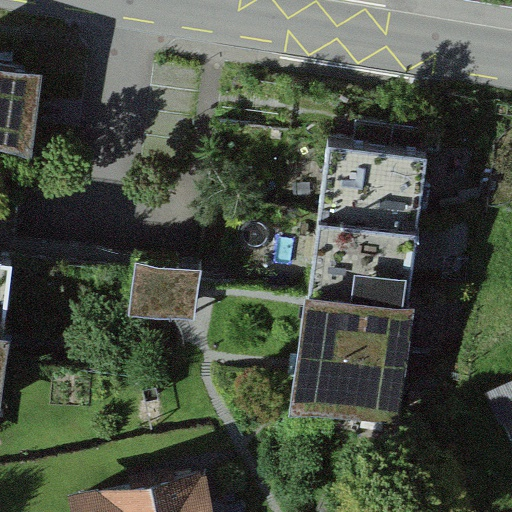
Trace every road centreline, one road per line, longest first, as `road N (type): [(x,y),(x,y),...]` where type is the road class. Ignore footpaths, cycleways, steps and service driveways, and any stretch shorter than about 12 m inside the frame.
road 1 (residential): [(147,0),(511,61)]
road 2 (residential): [(119,0),(93,224),(0,213)]
